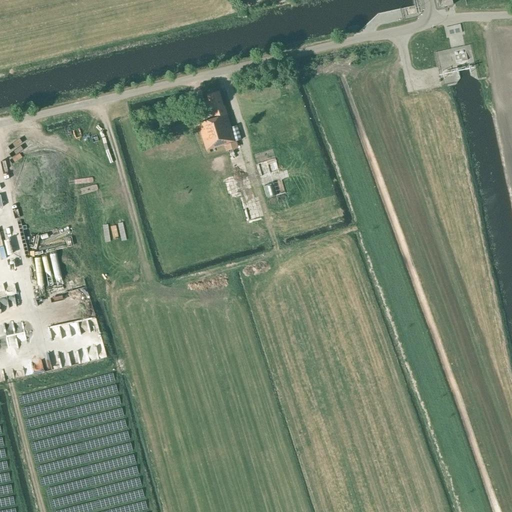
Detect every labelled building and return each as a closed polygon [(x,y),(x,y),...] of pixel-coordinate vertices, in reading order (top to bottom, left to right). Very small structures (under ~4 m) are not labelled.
[(447,27),(450,35),(463,31),(460,23),(447,27)] [(223,106),(219,91),(208,95),(209,100),(204,102),(207,111),(211,110),(214,119),(199,124),(207,150),(235,141),(224,106),(223,106)] [(148,136),(159,133),(155,115),(143,118),(148,136)] [(259,164),(267,199),(285,194),(276,159),(259,164)] [(69,253),(73,267),(79,266),(74,251),(69,253)]
